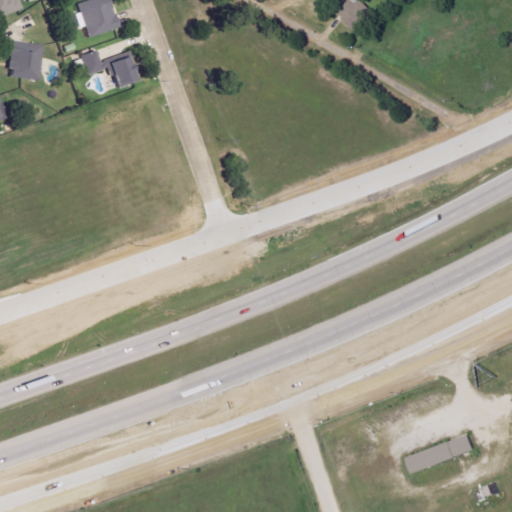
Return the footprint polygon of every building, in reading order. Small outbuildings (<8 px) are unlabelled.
[(0,0),(0,16),(21,11),(17,0),(0,0)] [(71,3),(80,0),(103,0),(112,27),(82,37),(71,3)] [(347,29),(369,8),(361,0),(357,0),(353,4),(348,0),(346,0),(335,11),(340,17),(337,19),(347,29)] [(36,43),(35,79),(1,78),(2,42),(36,43)] [(94,62),(122,52),(133,78),(109,88),(100,67),(82,75),(74,56),(89,50),(94,62)] [(407,456),(411,473),(475,455),(471,438),(407,456)]
